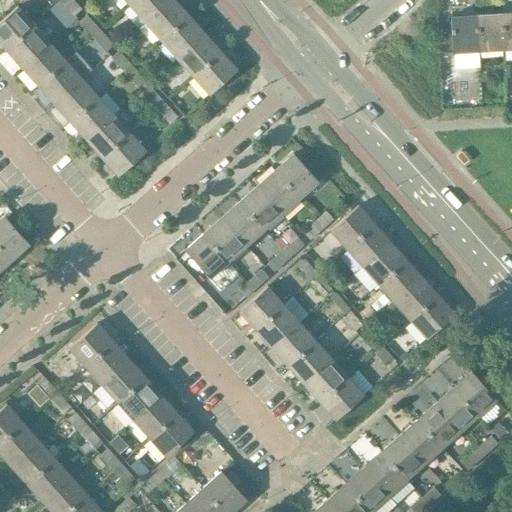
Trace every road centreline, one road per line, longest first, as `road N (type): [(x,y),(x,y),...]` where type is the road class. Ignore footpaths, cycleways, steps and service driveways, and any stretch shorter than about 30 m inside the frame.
road 1 (tertiary): [(511,281),(314,65)]
road 2 (residential): [(107,251),(314,65)]
road 3 (residential): [(286,451),(107,251)]
road 4 (residential): [(107,251),(0,132)]
road 5 (residential): [(0,348),(107,251)]
